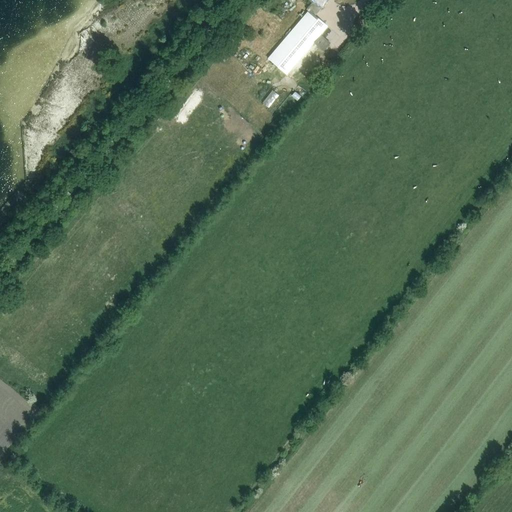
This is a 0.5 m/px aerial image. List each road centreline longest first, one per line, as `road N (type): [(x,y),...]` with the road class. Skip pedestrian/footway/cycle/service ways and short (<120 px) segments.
road 1 (unclassified): [(0,269),(230,0)]
road 2 (unknown): [(38,110),(132,0)]
